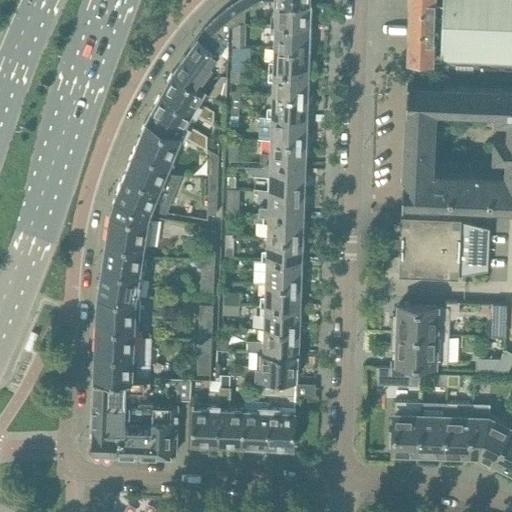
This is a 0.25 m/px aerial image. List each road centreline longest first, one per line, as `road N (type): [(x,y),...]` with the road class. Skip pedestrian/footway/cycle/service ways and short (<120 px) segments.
road 1 (residential): [(339,484),(96,474),(66,454),(70,309),(89,181),(137,75),(195,0)]
road 2 (residential): [(358,0),(339,484)]
road 3 (tertiary): [(0,310),(112,0)]
road 4 (residential): [(511,510),(439,490),(339,484)]
